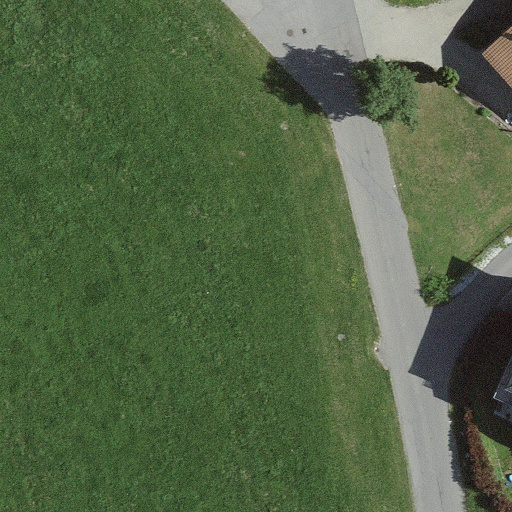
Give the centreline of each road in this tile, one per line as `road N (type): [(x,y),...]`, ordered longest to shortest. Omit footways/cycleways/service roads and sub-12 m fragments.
road 1 (unclassified): [(333,0),(417,388)]
road 2 (residential): [(417,388),(439,511)]
